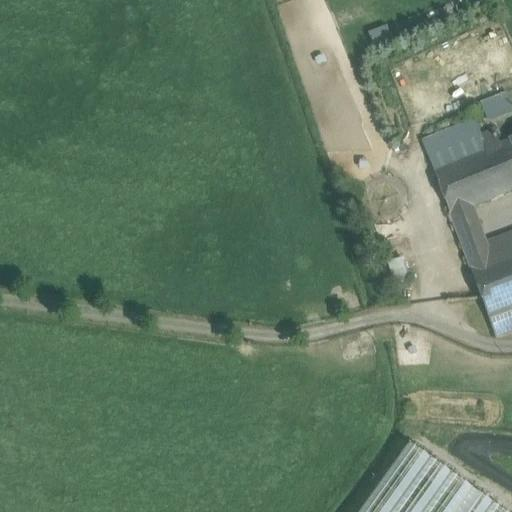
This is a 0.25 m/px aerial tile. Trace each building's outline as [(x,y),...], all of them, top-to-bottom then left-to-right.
[(488,121),(511,112),(511,100),(509,92),(481,102),(488,121)] [(422,142),(435,174),(487,155),(481,139),(475,122),(422,142)] [(459,240),(481,232),(472,207),(511,192),(511,179),(501,148),(496,134),(481,139),(487,155),(435,174),(459,240)] [(511,143),(501,148),(511,179),(511,143)] [(481,232),(459,240),(464,253),(485,245),(481,232)] [(511,234),(485,245),(493,263),(511,256),(511,234)] [(511,256),(493,263),(485,245),(464,253),(489,320),(511,310),(511,256)] [(511,310),(489,320),(496,339),(511,332),(511,310)] [(441,511),(403,485),(383,511),(441,511)]
